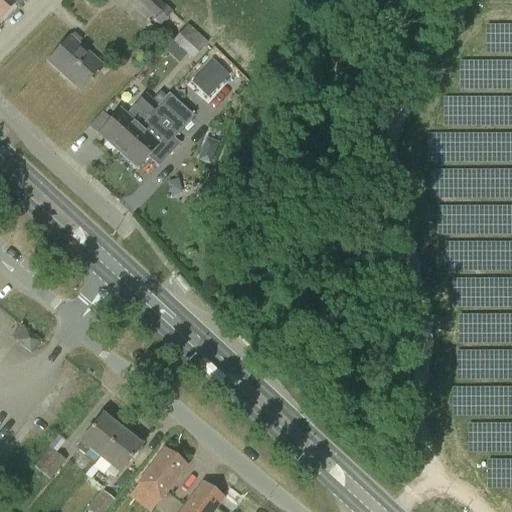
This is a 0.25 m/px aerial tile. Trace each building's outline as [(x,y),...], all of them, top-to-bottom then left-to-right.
[(0,0),(0,15),(1,17),(13,4),(9,0),(0,0)] [(172,14),(163,6),(156,0),(131,0),(161,27),(172,14)] [(192,62),(207,45),(187,27),(166,50),(174,58),(180,51),(192,62)] [(78,89),(99,66),(77,46),(81,41),(73,34),(69,39),(68,37),(46,61),(78,89)] [(227,77),(211,62),(195,79),(211,93),(227,77)] [(118,109),(96,133),(117,151),(165,99),(159,94),(152,102),(144,95),(126,116),(118,109)] [(165,99),(117,151),(138,170),(148,158),(159,167),(179,145),(172,139),(192,117),(168,96),(165,99)] [(197,161),(209,165),(215,150),(203,145),(197,161)] [(14,342),(30,354),(39,343),(23,330),(14,342)] [(84,457),(88,452),(98,460),(120,432),(101,417),(79,445),(80,445),(76,450),(84,457)] [(120,432),(98,460),(109,468),(105,474),(113,480),(139,447),(120,432)] [(33,468),(50,481),(65,462),(48,448),(33,468)] [(151,507),(154,509),(185,468),(162,450),(127,496),(148,511),(151,507)] [(84,477),(90,481),(97,472),(92,467),(84,477)] [(201,484),(180,511),(214,511),(223,500),(201,484)] [(87,511),(103,511),(112,500),(102,493),(87,511)]
